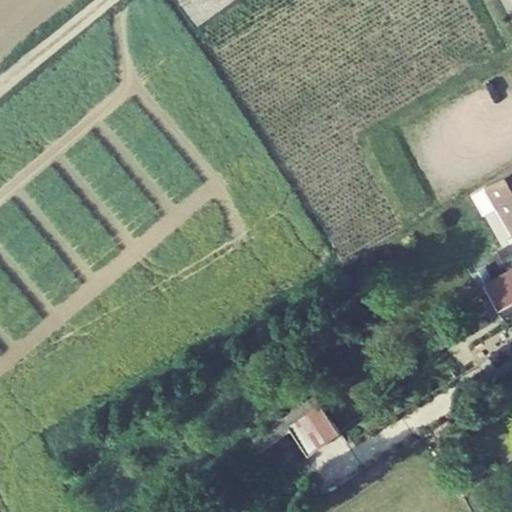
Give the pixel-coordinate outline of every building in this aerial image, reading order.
[(511,169),(487,184),(499,205),(511,227),(511,169)] [(472,192),(484,214),(499,205),(487,184),(472,192)] [(511,269),(487,283),(495,298),(504,315),(511,310),(511,269)] [(485,303),(496,322),(505,316),(504,315),(495,298),(485,303)] [(322,404),(314,394),(253,439),(261,451),(291,429),(290,427),(322,404)] [(291,429),(309,453),(341,430),(322,404),(290,427),(291,429)]
